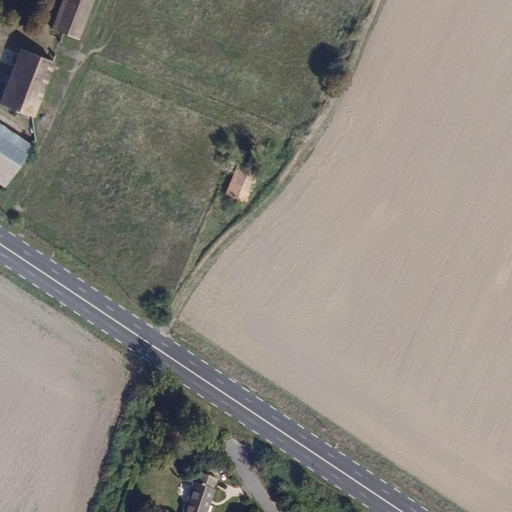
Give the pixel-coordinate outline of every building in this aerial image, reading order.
[(59,0),(50,24),(77,36),(92,0),(59,0)] [(293,116),(308,123),(349,24),(335,16),(293,116)] [(0,98),(0,101),(31,113),(51,55),(20,43),(0,98)] [(0,177),(7,182),(31,145),(0,125),(0,177)] [(212,201),(219,184),(207,180),(200,196),(212,201)] [(216,214),(239,223),(250,194),(228,185),(216,214)] [(189,482),(181,511),(206,511),(212,488),(189,482)]
